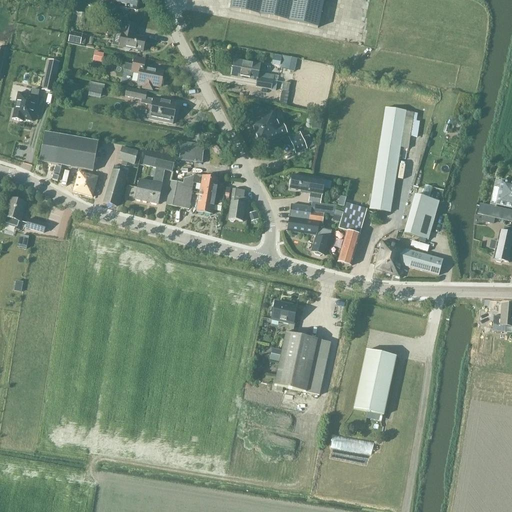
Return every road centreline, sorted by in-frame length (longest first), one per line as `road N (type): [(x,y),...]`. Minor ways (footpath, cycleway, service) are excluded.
road 1 (unclassified): [(266,262),(263,206),(159,0)]
road 2 (tertiary): [(266,262),(99,217),(0,171)]
road 3 (tertiary): [(511,292),(363,287),(266,262)]
